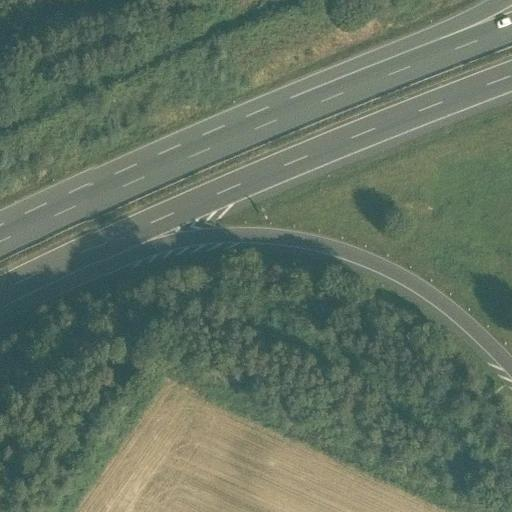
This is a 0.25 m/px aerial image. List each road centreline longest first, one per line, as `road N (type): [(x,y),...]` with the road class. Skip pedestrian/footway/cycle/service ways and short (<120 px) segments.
road 1 (motorway): [(0,294),(190,230),(264,229),(376,257),(448,304),(511,365)]
road 2 (motorway): [(0,286),(295,151),(511,67)]
road 3 (motorway): [(284,105),(0,234)]
road 4 (motorway): [(511,17),(284,105)]
road 5 (motorway): [(488,0),(353,57),(284,105)]
